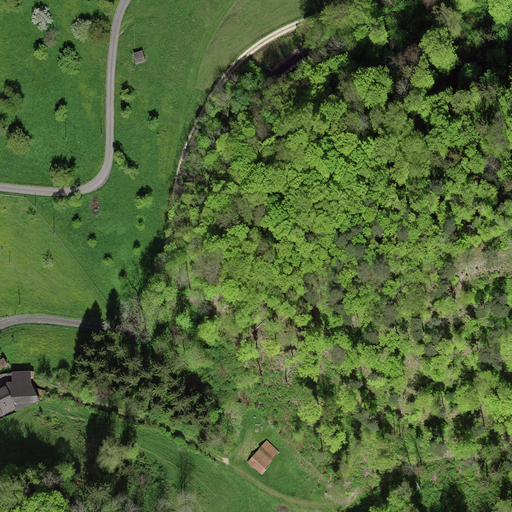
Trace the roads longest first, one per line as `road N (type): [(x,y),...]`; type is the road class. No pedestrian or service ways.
road 1 (track): [(359,0),(278,31),(220,83),(185,152),(164,273),(145,313),(116,327),(38,318),(0,324)]
road 2 (track): [(511,466),(443,458),(404,468),(339,503),(311,504),(268,490),(151,421),(41,385)]
